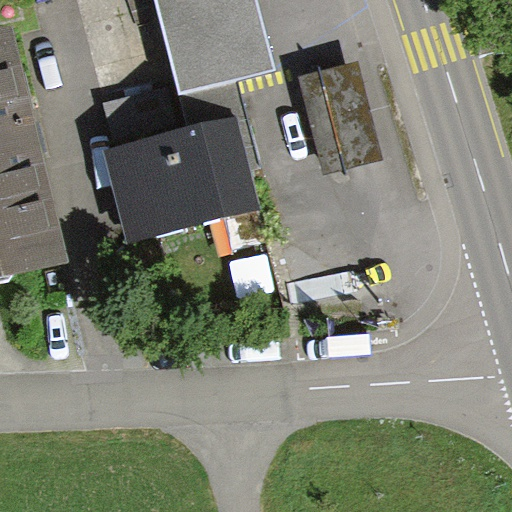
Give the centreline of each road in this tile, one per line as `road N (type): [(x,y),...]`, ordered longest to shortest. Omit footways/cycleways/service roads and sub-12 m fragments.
road 1 (residential): [(0,404),(511,372)]
road 2 (secondary): [(424,0),(511,279)]
road 3 (track): [(228,391),(240,511)]
